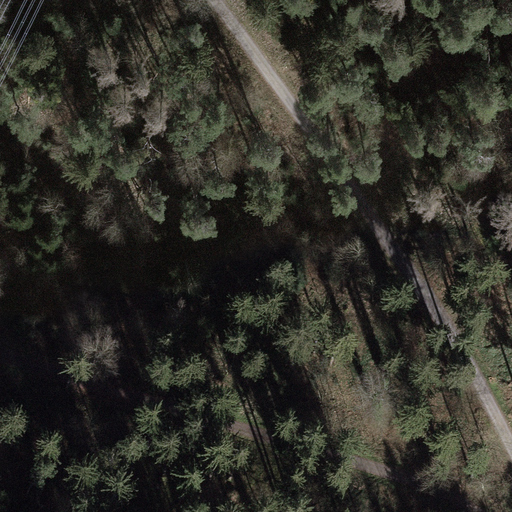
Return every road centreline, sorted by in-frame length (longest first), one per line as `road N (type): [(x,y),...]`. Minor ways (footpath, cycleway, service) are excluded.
road 1 (track): [(511,446),(412,266),(214,0)]
road 2 (track): [(0,359),(299,451),(448,511)]
